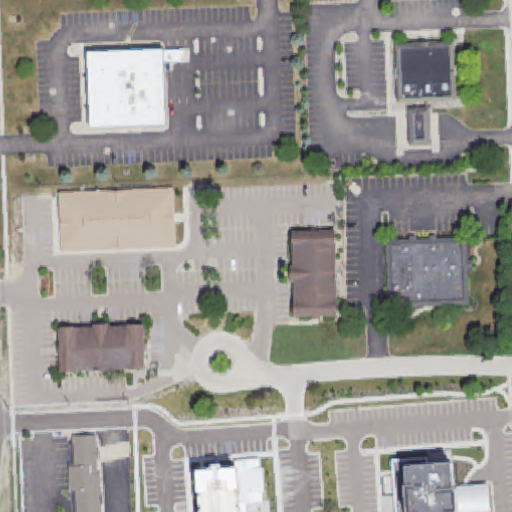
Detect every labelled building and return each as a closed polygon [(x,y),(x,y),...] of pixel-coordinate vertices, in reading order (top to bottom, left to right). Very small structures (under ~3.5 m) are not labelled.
[(393,47),(451,45),(453,103),(424,104),(424,110),(427,110),(429,148),(407,149),(406,111),(411,111),(411,105),(395,105),(393,47)] [(88,56),(188,51),(189,63),(163,64),(166,127),(91,130),(88,56)] [(175,249),(173,189),(59,192),(60,252),(175,249)] [(288,237),(332,236),(334,319),(291,320),(290,284),(286,284),(286,277),(286,271),(289,271),(288,237)] [(386,243),(466,240),(467,263),(471,262),(471,272),(467,272),(469,307),(389,310),(386,243)] [(55,330),(89,329),(89,326),(106,325),(106,328),(140,327),(142,371),(56,374),(55,330)] [(68,495),(67,470),(72,469),(73,440),(95,438),(95,454),(123,445),(124,456),(97,464),(96,475),(98,476),(99,511),(71,511),(70,495),(68,495)] [(393,460),(395,511),(410,511),(467,511),(489,511),(488,485),(454,487),(453,463),(432,464),(432,463),(417,463),(417,459),(393,460)] [(197,511),(194,468),(265,462),(268,511),(197,511)]
